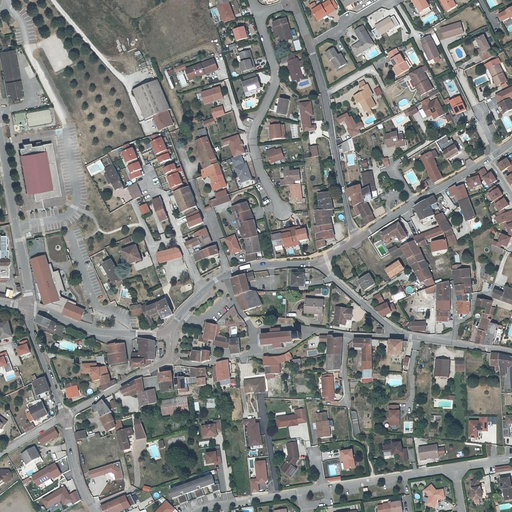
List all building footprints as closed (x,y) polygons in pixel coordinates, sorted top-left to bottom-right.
[(317,7),(312,10),(317,18),(327,12),(328,15),(335,10),(330,0),(317,7)] [(417,6),(421,12),(428,7),(429,7),(424,0),(412,0),(417,6)] [(452,0),(439,0),(446,12),(456,6),(452,0)] [(430,11),(428,7),(421,12),(417,6),(414,8),(420,17),(430,11)] [(511,7),(499,14),(502,20),(510,16),(511,17),(511,16),(511,7)] [(274,22),(275,26),(277,25),(280,34),(283,42),(294,39),(289,22),(285,23),(284,19),(274,22)] [(380,36),(394,28),(389,19),(375,26),(380,36)] [(454,34),(462,31),(460,23),(440,28),(443,39),(454,36),(454,34)] [(234,29),(237,41),(247,38),(245,32),(243,27),(234,29)] [(356,55),(366,50),(364,47),(372,42),(369,36),(366,32),(364,27),(355,32),(361,41),(351,47),(356,55)] [(484,35),(477,39),(481,48),(477,50),(481,57),(491,52),(489,49),(491,48),(484,35)] [(430,36),(421,41),(423,45),(422,46),(430,61),(440,56),(430,36)] [(400,54),(396,48),(389,52),(392,59),(391,59),(395,66),(400,73),(409,68),(401,54),(400,54)] [(325,55),(329,61),(331,61),(333,59),(338,68),(346,64),(341,55),(338,56),(334,49),(325,55)] [(9,98),(23,95),(15,50),(0,53),(9,98)] [(240,63),(242,72),(252,69),(250,61),(252,60),(249,51),(239,54),(241,63),(240,63)] [(483,61),(493,56),(491,52),(481,57),(483,61)] [(490,68),(499,63),(500,63),(498,58),(484,65),(486,69),(489,68),(490,68)] [(214,59),(188,69),(191,77),(199,74),(201,76),(218,70),(214,59)] [(298,59),(297,59),(291,61),(290,61),(291,66),(289,66),(291,74),(293,73),(296,81),(304,79),(301,67),(305,66),(304,60),(299,62),(298,59)] [(495,77),(493,78),(497,86),(508,81),(499,63),(490,68),(495,77)] [(169,75),(186,69),(184,64),(167,70),(169,75)] [(433,88),(421,66),(411,72),(418,85),(416,86),(421,94),(433,88)] [(191,77),(188,69),(187,70),(191,80),(201,76),(199,74),(191,77)] [(409,73),(416,86),(418,85),(411,72),(409,73)] [(255,74),(243,77),(245,82),(256,78),(255,74)] [(255,89),(260,88),(257,78),(256,78),(245,82),(242,82),(246,92),(255,89)] [(167,109),(169,108),(157,81),(133,91),(145,118),(152,115),(167,109)] [(355,98),(358,104),(362,102),(364,100),(370,110),(377,106),(371,96),(373,95),(368,85),(366,86),(361,89),(363,94),(355,98)] [(220,87),(202,93),(204,101),(212,99),(213,101),(223,98),(220,87)] [(506,90),(496,95),(498,100),(508,95),(506,90)] [(500,104),(504,113),(511,109),(511,103),(510,99),(508,95),(498,100),(500,104)] [(457,115),(467,111),(460,97),(451,102),(450,102),(457,115)] [(289,100),(280,98),(278,106),(277,113),(286,115),(289,100)] [(431,103),(428,98),(422,101),(425,106),(423,107),(427,116),(431,114),(432,111),(431,109),(435,107),(437,111),(436,112),(435,115),(436,118),(445,114),(438,99),(431,103)] [(313,115),(311,102),(300,103),(304,132),(316,130),(315,125),(311,125),(310,116),(313,115)] [(408,108),(412,115),(417,112),(414,105),(408,108)] [(222,106),(211,109),(214,117),(224,114),(222,106)] [(167,109),(152,115),(158,130),(173,124),(167,109)] [(28,126),(50,123),(49,112),(39,113),(40,118),(33,119),(33,116),(27,117),(28,126)] [(347,113),(337,118),(339,123),(344,120),(348,128),(347,129),(351,138),(361,133),(359,130),(364,127),(361,122),(356,125),(351,116),(350,117),(347,113)] [(204,127),(215,124),(213,118),(202,121),(204,127)] [(282,138),(283,138),(286,138),(285,125),(281,126),(279,126),(273,127),(271,127),(271,133),(273,133),(274,137),(274,140),(282,139),(282,138)] [(201,141),(208,138),(204,128),(198,131),(201,141)] [(406,146),(405,139),(404,139),(402,133),(397,134),(397,132),(384,134),(387,147),(394,145),(394,144),(393,142),(395,142),(395,143),(396,147),(400,146),(400,148),(406,146)] [(229,143),(233,156),(244,153),(238,135),(221,141),(223,145),(229,143)] [(450,140),(447,135),(442,138),(436,142),(447,159),(460,152),(456,145),(452,139),(450,140)] [(162,137),(150,142),(155,154),(167,149),(162,137)] [(210,143),(208,138),(201,141),(197,142),(202,153),(205,152),(209,164),(207,165),(201,167),(202,170),(219,164),(214,153),(210,143)] [(344,152),(355,150),(352,138),(342,144),(344,152)] [(23,194),(32,193),(32,196),(38,195),(38,199),(60,196),(52,143),(29,146),(28,142),(21,143),(21,148),(17,148),(18,155),(17,155),(23,194)] [(125,150),(121,152),(126,163),(137,158),(132,147),(131,148),(129,144),(123,146),(125,150)] [(271,164),(284,159),(280,148),(276,150),(275,148),(266,151),(271,164)] [(427,156),(422,158),(423,161),(426,160),(432,174),(439,170),(437,166),(438,166),(434,159),(439,157),(436,152),(432,154),(433,156),(428,158),(427,156)] [(168,153),(157,158),(160,164),(171,159),(168,153)] [(232,159),(235,167),(245,163),(242,155),(232,159)] [(511,164),(511,163),(508,158),(498,164),(503,171),(511,164)] [(430,175),(432,174),(426,160),(423,161),(429,173),(430,175)] [(138,162),(127,167),(130,173),(139,169),(141,169),(138,162)] [(235,167),(234,167),(238,177),(240,177),(242,182),(252,179),(246,163),(245,163),(235,167)] [(174,164),(163,168),(165,174),(176,169),(174,164)] [(219,164),(202,170),(201,171),(202,174),(203,175),(203,176),(204,178),(213,175),(216,184),(212,185),(214,191),(227,187),(224,177),(219,164)] [(116,190),(123,187),(119,180),(120,179),(113,165),(112,165),(106,169),(108,173),(112,182),(116,190)] [(142,175),(139,169),(130,173),(129,174),(131,180),(142,175)] [(486,169),(467,180),(470,188),(485,185),(499,212),(495,214),(499,224),(506,222),(511,233),(505,231),(501,241),(495,239),(494,243),(502,246),(504,244),(510,246),(511,241),(511,212),(501,189),(493,174),(486,169)] [(289,171),(285,172),(284,172),(285,182),(282,182),(283,186),(290,185),(297,184),(296,181),(300,180),(299,170),(289,171)] [(439,170),(432,174),(430,175),(435,183),(443,179),(439,170)] [(178,171),(166,176),(171,188),(183,183),(178,171)] [(372,180),(369,172),(360,174),(366,204),(367,203),(374,199),(372,191),(376,189),(373,180),(372,180)] [(128,187),(134,199),(142,195),(137,183),(128,187)] [(291,194),(293,193),(294,200),(296,199),(297,204),(304,202),(304,198),(303,198),(300,184),(297,184),(290,185),(291,194)] [(194,199),(189,186),(173,192),(181,212),(186,210),(192,207),(196,206),(193,200),(194,199)] [(357,206),(354,207),(358,216),(362,214),(358,207),(364,205),(360,186),(347,191),(349,198),(352,197),(355,196),(357,206)] [(457,194),(460,203),(469,199),(468,197),(464,186),(456,190),(455,186),(450,188),(452,196),(457,194)] [(226,190),(211,196),(212,201),(228,195),(226,190)] [(328,210),(333,210),(331,199),(330,199),(329,193),(318,194),(320,205),(318,205),(319,211),(328,210)] [(215,207),(230,201),(228,195),(212,201),(215,207)] [(438,203),(434,197),(427,200),(431,207),(438,203)] [(162,199),(162,198),(161,199),(153,202),(161,223),(169,219),(167,215),(165,210),(165,209),(163,204),(164,204),(162,199)] [(469,199),(460,203),(462,208),(467,221),(476,218),(475,215),(472,208),(469,200),(469,199)] [(427,200),(418,206),(426,218),(423,220),(425,224),(436,220),(434,216),(436,215),(431,207),(427,200)] [(247,203),(232,208),(234,215),(242,238),(244,238),(258,235),(254,219),(247,203)] [(362,214),(365,219),(368,224),(377,219),(373,214),(374,214),(367,203),(366,204),(364,205),(358,207),(362,214)] [(146,204),(139,207),(142,214),(149,211),(146,204)] [(426,218),(418,206),(416,207),(423,220),(426,218)] [(317,211),(316,211),(318,226),(315,226),(316,234),(333,230),(330,218),(328,210),(319,211),(317,211)] [(186,219),(189,227),(202,222),(199,213),(186,219)] [(436,219),(439,223),(446,219),(442,213),(435,217),(436,219)] [(441,226),(441,227),(448,224),(446,219),(439,223),(441,226)] [(400,223),(382,234),(386,241),(395,236),(395,237),(398,235),(401,241),(408,237),(400,223)] [(441,227),(444,232),(446,232),(451,229),(448,224),(441,227)] [(306,228),(303,229),(301,229),(301,228),(300,226),(296,227),(298,240),(308,239),(306,228)] [(425,237),(426,239),(444,232),(441,227),(441,226),(424,234),(425,237)] [(299,244),(298,240),(296,227),(290,228),(291,233),(282,234),(284,244),(292,242),(293,245),(299,244)] [(274,245),(274,246),(284,244),(282,234),(281,233),(283,230),(276,231),(277,235),(272,236),(273,242),(274,245)] [(334,238),(333,230),(316,234),(319,250),(327,246),(325,240),(334,238)] [(453,235),(448,237),(449,246),(457,243),(454,234),(453,235)] [(0,279),(6,279),(9,279),(9,266),(11,267),(11,259),(9,259),(9,251),(7,251),(7,237),(1,237),(0,235),(0,250),(0,258),(0,257),(0,279)] [(235,235),(225,239),(229,247),(231,247),(233,253),(241,250),(235,235)] [(258,235),(244,238),(248,255),(256,253),(261,252),(258,235)] [(200,237),(197,237),(185,243),(190,254),(193,253),(195,252),(193,247),(200,244),(201,246),(203,245),(211,241),(209,237),(201,240),(200,237)] [(418,246),(428,244),(426,239),(425,237),(415,241),(418,246)] [(445,239),(432,243),(433,251),(447,247),(445,239)] [(418,246),(415,241),(415,240),(401,247),(403,250),(408,260),(420,255),(422,254),(418,246)] [(106,250),(106,248),(105,246),(94,252),(96,255),(106,250)] [(125,257),(139,252),(136,246),(122,251),(125,257)] [(204,260),(219,254),(217,246),(216,247),(211,248),(206,250),(199,252),(204,260)] [(504,254),(504,252),(505,249),(503,248),(498,246),(496,250),(501,253),(504,254)] [(397,249),(390,253),(392,256),(403,250),(401,247),(397,249)] [(179,249),(176,248),(159,252),(158,252),(157,253),(157,254),(160,263),(182,257),(179,249)] [(105,264),(113,261),(106,250),(96,255),(101,266),(104,265),(105,264)] [(139,252),(125,257),(127,263),(135,260),(136,262),(142,259),(139,252)] [(195,252),(193,253),(197,263),(204,260),(199,252),(195,252)] [(256,253),(248,255),(246,255),(246,262),(257,260),(256,253)] [(420,255),(408,260),(412,266),(418,262),(422,267),(423,270),(428,267),(429,267),(425,259),(422,260),(420,255)] [(47,256),(32,260),(38,284),(37,285),(39,293),(41,293),(45,306),(61,302),(47,256)] [(119,272),(113,261),(105,264),(104,265),(115,284),(123,280),(119,272)] [(386,269),(392,278),(395,276),(405,270),(399,261),(386,269)] [(418,262),(412,266),(421,283),(433,277),(428,267),(423,270),(422,267),(418,262)] [(454,270),(456,281),(456,285),(472,284),(471,269),(462,270),(462,264),(453,265),(454,268),(454,270)] [(237,296),(246,293),(243,283),(248,282),(255,280),(253,273),(246,275),(232,279),(237,296)] [(305,279),(306,274),(294,274),(293,286),(304,287),(305,279)] [(367,290),(376,283),(369,275),(360,281),(367,290)] [(437,285),(425,290),(426,294),(434,293),(434,298),(435,300),(437,301),(451,302),(451,288),(450,282),(437,285)] [(472,284),(456,285),(458,291),(466,291),(467,294),(471,294),(473,293),(472,284)] [(511,288),(507,287),(505,293),(503,292),(504,290),(501,289),(501,291),(496,290),(494,297),(511,303),(511,288)] [(425,290),(417,293),(420,301),(427,299),(426,294),(425,290)] [(258,308),(250,291),(246,293),(237,296),(244,312),(258,308)] [(264,306),(259,296),(257,292),(250,291),(258,308),(264,306)] [(460,302),(470,301),(471,294),(467,294),(466,291),(458,291),(460,302)] [(375,294),(372,296),(375,300),(376,300),(378,303),(380,302),(378,299),(381,297),(379,293),(376,295),(375,294)] [(477,305),(486,308),(486,309),(485,314),(489,315),(491,309),(492,307),(493,302),(493,301),(489,300),(488,300),(488,298),(480,296),(479,299),(477,305)] [(158,304),(161,312),(162,314),(165,321),(176,316),(173,308),(169,300),(158,304)] [(317,312),(317,315),(323,315),(324,301),(307,300),(306,311),(317,312)] [(451,302),(437,301),(438,321),(450,322),(450,321),(451,321),(451,319),(451,302)] [(459,314),(465,314),(465,312),(470,312),(470,301),(460,302),(459,314)] [(86,310),(68,303),(64,314),(82,322),(86,310)] [(387,303),(376,309),(378,311),(383,316),(396,310),(393,304),(388,306),(387,303)] [(143,309),(142,304),(130,306),(131,311),(133,311),(134,316),(140,315),(138,310),(143,309)] [(151,316),(161,312),(158,304),(147,308),(151,316)] [(206,336),(205,337),(204,341),(204,343),(213,344),(214,345),(215,337),(219,338),(220,335),(218,335),(218,332),(217,332),(218,326),(226,325),(226,320),(225,319),(231,314),(234,318),(238,315),(235,306),(234,307),(215,325),(208,323),(208,324),(206,336)] [(153,318),(151,316),(147,308),(147,307),(143,309),(145,313),(151,327),(156,324),(153,318)] [(337,307),(334,324),(341,325),(343,326),(343,325),(346,326),(347,318),(352,319),(353,310),(337,307)] [(58,325),(58,323),(56,322),(55,322),(53,321),(51,320),(48,319),(40,316),(38,322),(47,326),(56,330),(56,334),(59,335),(62,326),(58,325)] [(486,319),(483,318),(480,330),(489,332),(490,327),(484,326),(486,319)] [(0,339),(12,336),(8,321),(0,323),(0,339)] [(420,327),(413,327),(413,330),(425,330),(425,322),(420,322),(420,327)] [(491,322),(490,327),(489,332),(488,332),(485,345),(493,346),(498,327),(498,325),(491,322)] [(274,348),(283,347),(283,345),(285,345),(285,342),(293,342),(294,340),(301,339),(301,332),(294,333),(292,331),(282,332),(282,328),(273,329),(273,333),(261,334),(262,345),(274,344),(274,348)] [(476,343),(485,345),(488,332),(489,332),(480,330),(476,343)] [(329,336),(329,355),(342,353),(342,338),(337,338),(337,336),(329,336)] [(215,337),(214,345),(227,347),(228,340),(219,338),(215,337)] [(228,340),(227,347),(233,347),(233,355),(243,354),(243,346),(241,338),(229,340),(228,340)] [(372,353),(371,339),(355,338),(354,346),(364,347),(365,361),(363,361),(364,370),(373,369),(372,353)] [(140,353),(133,352),(133,360),(151,360),(156,360),(156,342),(153,341),(149,340),(140,339),(139,339),(140,344),(148,345),(147,350),(144,350),(144,354),(140,353)] [(28,340),(21,343),(22,347),(18,348),(21,357),(32,353),(28,340)] [(407,347),(408,341),(391,340),(390,354),(403,355),(404,347),(407,347)] [(127,352),(126,344),(120,344),(108,345),(110,351),(103,352),(104,355),(105,355),(109,354),(127,352)] [(203,364),(212,361),(212,352),(203,350),(203,352),(194,351),(192,362),(203,364)] [(129,362),(129,360),(127,352),(109,354),(111,365),(129,362)] [(284,355),(286,360),(292,357),(290,352),(284,355)] [(6,353),(0,355),(1,359),(0,359),(0,369),(9,367),(6,358),(8,358),(6,353)] [(342,353),(329,355),(329,371),(341,370),(342,353)] [(500,366),(499,354),(492,353),(491,366),(500,366)] [(511,366),(511,357),(499,354),(500,366),(505,367),(511,366)] [(278,373),(279,373),(278,364),(280,364),(280,362),(286,360),(284,355),(279,357),(272,357),(269,357),(264,357),(266,374),(273,373),(278,373)] [(450,359),(438,359),(437,370),(436,375),(436,376),(441,376),(441,377),(446,377),(446,375),(450,375),(450,359)] [(465,359),(456,359),(456,369),(465,370),(465,359)] [(220,381),(224,380),(230,379),(228,360),(217,363),(217,366),(219,375),(220,381)] [(95,381),(102,380),(101,377),(110,375),(107,367),(101,368),(98,368),(97,364),(91,364),(87,364),(84,364),(84,367),(87,367),(88,373),(93,373),(93,376),(94,381),(95,381)] [(206,385),(205,368),(201,368),(198,368),(198,376),(199,383),(199,386),(206,385)] [(373,369),(364,370),(365,377),(373,377),(373,373),(373,369)] [(174,381),(172,372),(161,375),(162,383),(163,383),(164,391),(174,389),(173,381),(174,381)] [(330,387),(334,386),(331,374),(321,377),(326,398),(336,396),(335,389),(331,390),(330,387)] [(104,388),(106,392),(118,384),(117,380),(113,382),(110,375),(101,377),(102,380),(104,388)] [(33,382),(37,395),(49,391),(44,377),(39,379),(33,382)] [(188,384),(188,377),(177,378),(178,390),(189,388),(188,384)] [(264,379),(244,381),(245,391),(255,390),(255,392),(255,394),(265,392),(264,379)] [(138,388),(137,381),(123,389),(125,394),(138,388)] [(79,386),(74,387),(73,383),(68,385),(72,398),(82,395),(79,386)] [(145,392),(141,393),(143,406),(158,402),(158,401),(155,390),(145,392)] [(41,399),(33,403),(34,404),(30,406),(32,409),(32,410),(33,413),(29,415),(33,423),(33,422),(37,420),(49,414),(48,410),(42,399),(41,399)] [(114,399),(109,401),(112,409),(118,407),(114,399)] [(164,413),(190,409),(188,399),(162,403),(164,413)] [(116,425),(116,422),(111,413),(112,412),(104,401),(98,405),(96,405),(92,407),(94,411),(98,409),(103,418),(102,419),(111,431),(117,428),(116,425)] [(399,405),(389,405),(389,412),(392,413),(391,424),(401,425),(401,411),(399,411),(399,405)] [(297,410),(298,415),(301,415),(303,423),(308,422),(306,414),(306,409),(297,410)] [(354,426),(356,436),(360,436),(355,411),(352,412),(354,426)] [(320,431),(318,431),(319,438),(328,436),(328,431),(330,431),(329,421),(328,421),(327,413),(317,414),(318,422),(317,423),(318,429),(319,428),(320,431)] [(0,428),(1,427),(3,429),(8,422),(0,415),(0,428)] [(283,423),(283,426),(289,426),(289,427),(298,425),(298,424),(303,423),(301,415),(277,418),(278,424),(283,423)] [(480,421),(469,421),(469,439),(479,439),(479,431),(488,431),(488,417),(480,417),(480,421)] [(139,440),(147,437),(140,419),(135,420),(139,440)] [(258,423),(255,423),(255,419),(243,420),(244,424),(248,424),(250,445),(261,444),(258,423)] [(215,424),(202,426),(204,438),(219,436),(218,433),(223,432),(221,420),(214,421),(215,424)] [(33,422),(33,423),(31,424),(24,427),(27,433),(36,428),(33,422)] [(77,434),(77,440),(89,437),(84,424),(76,426),(77,434)] [(54,427),(38,437),(42,444),(58,434),(54,427)] [(119,433),(124,452),(132,449),(128,438),(135,436),(132,429),(119,433)] [(384,447),(385,454),(394,452),(394,453),(396,453),(396,454),(399,454),(400,461),(408,460),(406,449),(403,449),(401,442),(392,443),(393,445),(384,446),(384,447)] [(296,463),(299,459),(297,443),(288,444),(290,456),(286,461),(288,462),(282,470),(292,477),(297,469),(294,467),(294,466),(293,466),(295,463),(296,463)] [(438,449),(437,445),(419,448),(421,460),(425,459),(425,458),(439,456),(439,455),(438,449)] [(35,447),(20,457),(24,463),(21,465),(24,469),(42,457),(35,447)] [(218,452),(208,453),(209,465),(215,464),(216,465),(223,465),(221,449),(217,450),(218,452)] [(345,460),(347,469),(356,467),(353,450),(341,452),(342,456),(343,456),(343,460),(344,460),(345,460)] [(255,462),(257,479),(250,480),(252,493),(259,492),(258,483),(267,482),(265,461),(255,462)] [(54,479),(60,475),(54,464),(47,467),(52,477),(54,479)] [(112,465),(89,472),(91,478),(111,472),(115,474),(116,479),(122,477),(121,470),(112,465)] [(52,477),(47,467),(32,476),(37,485),(52,477)] [(0,471),(7,472),(9,474),(9,477),(7,480),(2,480),(0,481),(0,483),(3,481),(8,481),(11,478),(11,473),(8,470),(0,470),(0,471)] [(0,481),(2,480),(7,480),(9,477),(9,474),(7,472),(0,471),(0,481)] [(213,476),(171,490),(174,500),(179,498),(181,503),(188,501),(186,495),(196,492),(198,498),(205,495),(203,489),(212,486),(214,493),(221,491),(219,485),(216,486),(213,476)] [(504,489),(505,498),(511,496),(511,486),(511,487),(511,485),(510,478),(502,479),(501,479),(502,489),(504,489)] [(482,498),(482,494),(481,492),(480,487),(479,487),(478,481),(471,482),(474,500),(482,498)] [(435,507),(437,501),(436,501),(437,499),(438,499),(445,498),(443,490),(436,491),(432,485),(425,491),(430,496),(427,505),(435,507)] [(47,508),(61,499),(64,504),(72,500),(69,495),(65,487),(42,500),(47,508)] [(69,495),(72,500),(74,503),(80,500),(77,491),(69,495)] [(127,495),(132,506),(137,504),(132,493),(127,495)] [(127,495),(102,506),(105,511),(110,511),(121,508),(122,510),(132,506),(127,495)] [(171,511),(174,509),(166,501),(155,511),(171,511)] [(403,511),(401,502),(393,503),(392,502),(389,503),(389,504),(384,505),(385,511),(403,511)]
